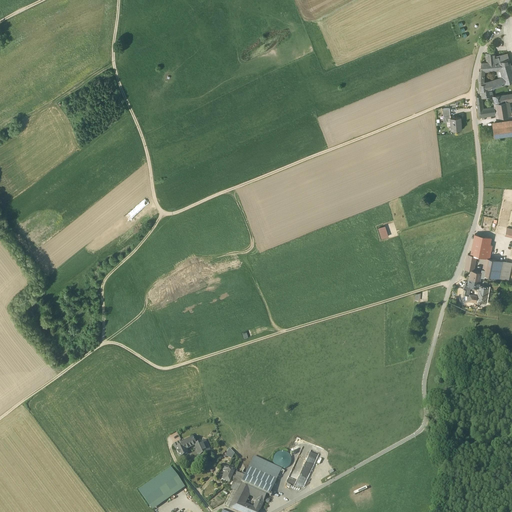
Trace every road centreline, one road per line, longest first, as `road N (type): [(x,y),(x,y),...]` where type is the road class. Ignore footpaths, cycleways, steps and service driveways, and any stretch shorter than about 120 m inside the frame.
road 1 (residential): [(275,511),(417,433),(426,420),(425,372),(480,202),(474,76),(507,0)]
road 2 (track): [(118,0),(112,68),(162,215),(472,93)]
road 3 (track): [(0,418),(102,344),(168,368),(451,285)]
road 4 (track): [(102,344),(99,286),(162,215)]
